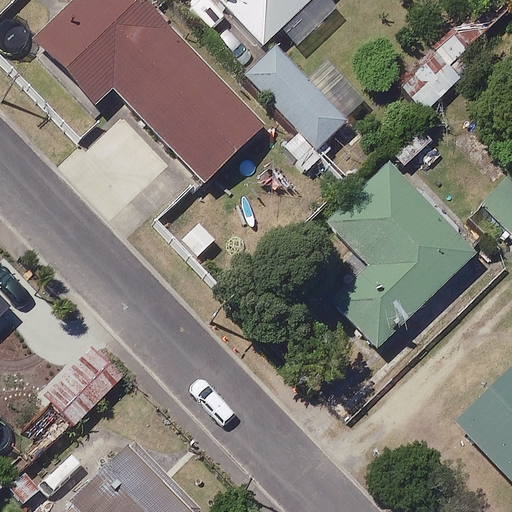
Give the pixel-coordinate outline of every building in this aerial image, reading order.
[(254,140),(118,0),(88,0),(30,56),(88,117),(108,97),(200,192),(254,140)] [(314,0),(205,0),(259,54),(314,0)] [(342,127),(270,57),(242,87),(299,142),(283,158),(298,173),(342,127)] [(380,156),(395,174),(431,146),(416,127),(380,156)] [(480,280),(380,178),(322,234),(364,277),(326,313),(370,359),(440,290),(455,305),(480,280)] [(511,179),(474,218),(511,255),(511,179)] [(220,248),(200,224),(169,249),(188,273),(220,248)] [(114,388),(87,361),(39,408),(66,435),(114,388)] [(511,375),(449,434),(511,501),(511,375)] [(177,511),(125,457),(67,511),(177,511)]
